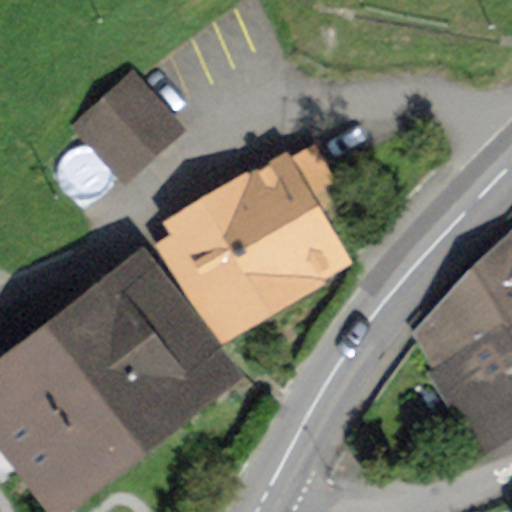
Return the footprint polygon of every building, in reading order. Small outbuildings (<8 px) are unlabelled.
[(173,130),(131,83),(84,126),(126,172),(173,130)] [(330,178),(312,147),(199,212),(204,220),(188,241),(231,316),(302,275),(304,278),(331,263),(306,219),(331,205),(320,185),(330,178)] [(511,238),(504,244),(509,252),(475,275),(483,287),(511,331),(511,238)] [(511,413),(511,331),(483,287),(424,325),(467,390),(462,393),(486,431),(511,413)] [(139,318),(118,291),(17,369),(27,381),(0,401),(0,414),(60,492),(215,372),(160,302),(139,318)]
